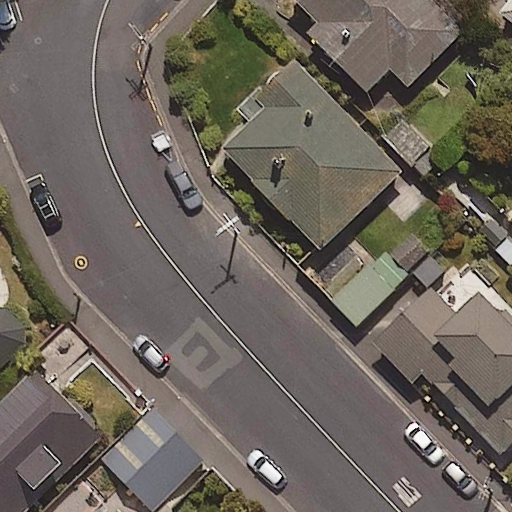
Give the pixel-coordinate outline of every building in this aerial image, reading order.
[(459,34),(424,0),(291,0),(315,23),(303,35),(362,95),(388,69),(406,87),(459,34)] [(511,0),(508,0),(497,14),(511,25),(511,0)] [(395,175),(289,64),(244,107),(253,117),(219,149),(316,251),(395,175)] [(414,234),(388,261),(383,255),(377,261),(364,250),(323,293),(357,326),(431,249),(414,234)] [(497,455),(511,440),(511,326),(475,290),(452,315),(425,289),(373,343),(411,380),(416,375),(497,455)] [(0,318),(0,368),(37,333),(13,307),(0,318)] [(101,429),(42,367),(0,406),(0,511),(27,511),(41,499),(35,492),(101,429)] [(205,461),(155,409),(104,458),(154,510),(205,461)]
